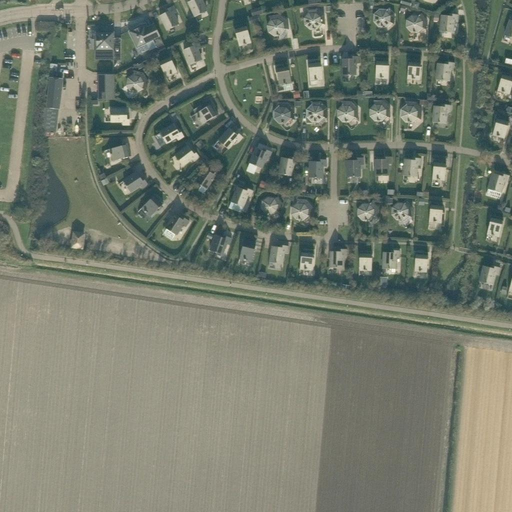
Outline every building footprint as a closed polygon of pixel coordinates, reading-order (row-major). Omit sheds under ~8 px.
[(202,1),(203,0),(194,0),(188,3),(195,17),(199,15),(199,16),(202,14),(201,14),(207,11),(202,1)] [(173,14),(176,13),(173,7),(168,9),(169,12),(160,16),(167,30),(171,28),(171,29),(174,28),(173,27),(178,24),(173,14)] [(394,25),(395,15),(389,8),(386,11),(380,11),(375,15),(374,22),(379,27),(381,27),(381,28),(383,28),(383,27),(385,27),(390,23),(393,24),(393,25),(394,25)] [(325,25),(324,15),(317,9),(307,10),(309,14),(304,19),(305,25),(310,30),(312,29),(313,31),(315,30),(315,29),(317,29),(321,24),(324,25),(325,25)] [(426,30),(427,20),(421,14),(418,16),(412,16),(407,21),(406,27),(411,32),(413,32),(413,33),(415,34),(415,32),(417,33),(422,28),(426,30),(425,30),(426,30)] [(457,22),(458,15),(452,14),(452,17),(441,16),(440,31),(444,32),(447,33),(447,32),(453,33),(454,21),(457,22)] [(289,30),(287,20),(278,15),(269,17),(271,20),(267,26),(269,33),(274,36),(277,36),(277,37),(279,36),(279,35),(281,35),(284,29),(288,30),(289,30)] [(146,23),(128,31),(136,47),(137,49),(140,55),(149,50),(150,51),(157,48),(163,45),(156,30),(154,26),(156,30),(150,33),(148,29),(146,23)] [(245,45),(251,43),(246,25),(233,29),(235,34),(236,33),(239,46),(244,45),(244,46),(245,45)] [(114,42),(114,32),(95,32),(95,51),(113,51),(113,59),(121,59),(121,38),(120,38),(120,42),(114,42)] [(197,49),(200,48),(198,42),(193,44),(194,47),(184,51),(189,65),(193,63),(194,64),(196,63),(196,62),(202,60),(197,49)] [(172,75),(177,73),(169,56),(157,61),(160,66),(161,65),(166,78),(170,76),(171,76),(172,76),(172,75)] [(355,64),(359,64),(359,57),(353,57),(353,60),(342,60),(342,75),(347,75),(347,76),(350,76),(350,75),(355,75),(355,64)] [(388,79),(389,60),(375,60),(375,65),(376,65),(375,78),(380,79),(382,79),(388,79)] [(316,80),(322,80),(321,61),(307,62),(308,68),(309,68),(310,81),(315,80),(315,81),(316,81),(316,80)] [(419,80),(421,62),(408,61),(407,66),(408,66),(407,79),(412,80),(413,80),(419,80)] [(453,70),(454,63),(449,63),(448,65),(438,64),(436,80),(440,80),(440,81),(443,81),(443,80),(449,81),(450,70),(453,70)] [(285,84),(291,83),(288,65),(275,67),(276,73),(277,72),(279,86),(284,85),(286,85),(285,84)] [(148,82),(143,73),(134,71),(133,71),(134,72),(134,75),(128,79),(127,85),(130,91),(133,91),(132,93),(134,93),(135,92),(137,92),(142,89),(145,91),(146,91),(148,82)] [(509,94),(511,84),(511,75),(502,73),(500,78),(501,78),(497,91),(502,92),(502,93),(503,93),(509,94)] [(98,99),(114,99),(114,75),(98,75),(98,99)] [(67,80),(55,78),(51,108),(63,110),(67,80)] [(390,108),(383,101),(373,101),(374,101),(375,105),(370,110),(370,116),(375,121),(377,121),(377,122),(379,122),(379,121),(381,121),(386,116),(389,118),(390,118),(390,108)] [(422,110),(416,102),(406,101),(406,102),(407,106),(402,110),(401,117),(406,122),(408,122),(408,123),(410,123),(410,122),(412,122),(417,118),(420,120),(421,120),(422,110)] [(327,109),(320,102),(311,102),(312,106),(307,110),(307,117),(312,122),(314,122),(314,123),(316,123),(316,122),(318,122),(323,117),(327,119),(327,109)] [(358,109),(351,102),(341,102),(343,106),(338,110),(338,117),(343,122),(345,122),(345,123),(347,123),(347,122),(349,122),(354,117),(357,119),(358,119),(358,109)] [(202,124),(218,115),(211,103),(207,106),(207,107),(196,114),(198,118),(198,120),(199,119),(202,124)] [(295,110),(288,103),(278,103),(278,104),(279,107),(275,112),(275,118),(279,123),(281,123),(281,124),(284,124),(284,123),(286,123),(290,119),(294,120),(295,110)] [(450,112),(451,106),(445,105),(445,108),(434,107),(433,122),(437,122),(437,123),(440,123),(446,123),(447,112),(450,112)] [(129,120),(127,120),(126,109),(111,109),(111,113),(110,113),(110,116),(111,116),(111,122),(122,122),(123,125),(129,125),(129,120)] [(504,138),(509,121),(496,117),(495,122),(496,122),(492,135),(497,136),(497,137),(498,138),(498,137),(504,138)] [(179,134),(177,130),(174,124),(160,132),(162,135),(161,136),(163,138),(164,138),(166,143),(176,138),(178,141),(184,137),(181,132),(179,134)] [(237,136),(236,135),(229,129),(219,140),(222,143),(221,144),(223,146),(224,145),(228,149),(236,140),(238,143),(243,138),(239,134),(237,136)] [(113,161),(131,157),(127,144),(122,145),(123,146),(110,149),(111,154),(110,154),(111,156),(113,161)] [(194,155),(192,152),(187,146),(175,156),(177,159),(179,162),(179,161),(183,166),(192,159),(194,162),(199,157),(196,153),(194,155)] [(267,150),(266,153),(256,149),(250,163),(254,165),(253,165),(256,166),(262,168),(266,157),(269,159),(272,152),(267,150)] [(388,164),(392,164),(391,157),(386,157),(386,160),(375,160),(375,176),(379,176),(383,176),(388,175),(388,164)] [(297,165),(299,159),(293,158),(292,160),(282,158),(279,173),(283,174),(283,175),(286,175),(292,176),(294,165),(297,165)] [(360,165),(363,165),(363,158),(358,158),(358,161),(347,161),(347,177),(351,177),(354,177),(354,176),(360,176),(360,165)] [(421,166),(421,159),(416,158),(415,161),(405,160),(403,175),(407,176),(410,177),(410,176),(416,177),(417,165),(421,166)] [(326,167),(326,160),(321,160),(320,163),(310,162),(309,177),(313,178),(316,178),(322,178),(323,167),(326,167)] [(444,181),(446,162),(433,161),(433,166),(434,166),(432,179),(437,180),(437,181),(438,181),(438,180),(444,181)] [(213,175),(210,173),(205,169),(196,182),(199,184),(199,185),(201,186),(198,191),(203,194),(213,180),(216,181),(220,176),(215,173),(213,175)] [(142,181),(140,178),(136,173),(123,181),(126,184),(125,185),(127,187),(131,192),(140,186),(142,188),(148,185),(145,180),(142,181)] [(488,189),(486,195),(499,198),(501,193),(502,187),(504,182),(507,183),(509,176),(504,175),(503,177),(499,176),(493,174),(488,189)] [(247,192),(243,190),(237,188),(231,202),(235,203),(235,204),(238,205),(243,207),(248,196),(251,197),(253,191),(248,189),(247,192)] [(150,217),(163,204),(154,194),(150,198),(151,199),(141,208),(145,212),(144,212),(146,213),(150,217)] [(281,214),(283,204),(278,197),(275,199),(268,198),(263,201),(261,208),(265,214),(267,214),(267,215),(269,215),(269,214),(271,215),(277,211),(280,213),(280,214),(281,214)] [(313,208),(306,200),(297,199),(297,200),(298,203),(293,208),(292,214),(296,219),(299,219),(299,221),(301,221),(301,220),(303,220),(308,216),(311,217),(311,218),(312,218),(313,208)] [(378,218),(378,208),(372,201),(369,204),(363,204),(358,209),(358,216),(363,220),(365,220),(365,222),(367,222),(367,220),(369,220),(374,216),(377,217),(377,218),(378,218)] [(412,218),(412,208),(407,201),(404,204),(397,204),(392,208),(392,215),(396,220),(398,220),(398,221),(400,221),(401,220),(403,220),(408,216),(411,217),(411,218),(412,218)] [(441,223),(443,205),(430,203),(429,209),(430,209),(429,222),(433,222),(433,223),(435,223),(441,223)] [(183,221),(180,219),(174,215),(166,228),(167,228),(164,233),(172,239),(175,234),(177,235),(183,225),(186,227),(189,221),(184,218),(183,221)] [(499,237),(503,219),(490,216),(489,221),(490,221),(487,234),(491,235),(491,236),(493,236),(499,237)] [(84,236),(68,233),(65,250),(82,253),(84,236)] [(225,239),(222,238),(215,236),(210,250),(214,251),(214,252),(217,253),(222,255),(226,244),(229,245),(232,239),(226,237),(225,239)] [(251,262),(256,244),(243,241),(242,246),(243,246),(239,259),(244,260),(244,261),(245,261),(245,260),(251,262)] [(287,253),(288,247),(283,246),(282,248),(272,247),(269,262),(273,263),(276,264),(277,263),(282,264),(284,253),(287,253)] [(347,256),(347,250),(341,250),(341,252),(330,252),(330,267),(334,267),(334,268),(337,268),(343,268),(343,256),(347,256)] [(312,271),(314,252),(301,251),(300,256),(301,256),(300,269),(304,270),(304,271),(306,271),(306,270),(312,271)] [(399,258),(400,251),(394,251),(394,253),(383,253),(383,268),(387,269),(390,269),(395,269),(396,258),(399,258)] [(371,271),(372,252),(359,252),(358,257),(359,257),(359,271),(364,271),(365,271),(371,271)] [(427,272),(428,254),(415,253),(414,258),(415,258),(414,271),(419,272),(421,272),(427,272)] [(498,275),(500,268),(494,267),(494,269),(483,267),(480,282),(484,283),(483,283),(486,284),(486,283),(492,285),(495,274),(498,275)]
